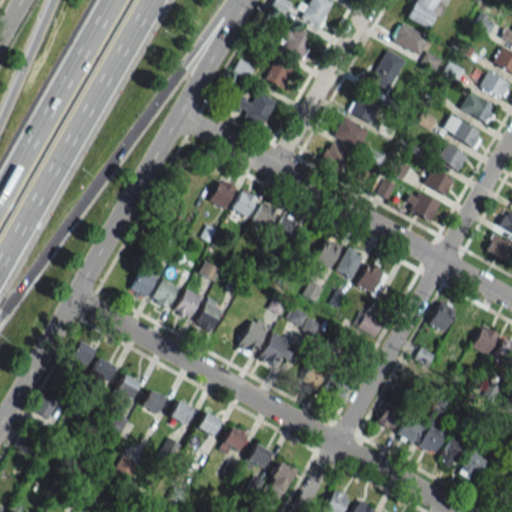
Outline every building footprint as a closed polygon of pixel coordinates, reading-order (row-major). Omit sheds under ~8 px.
[(316,27),(330,2),(326,0),(307,0),(305,5),(299,2),(293,14),(316,27)] [(413,0),(406,19),(426,27),(437,0),(413,0)] [(389,41),(416,54),(425,36),(398,23),(389,41)] [(299,59),(311,38),(286,24),(274,45),(299,59)] [(510,74),(511,69),(511,54),(497,46),(488,62),(510,74)] [(402,59),(383,49),(367,79),(385,89),(402,59)] [(433,70),(439,59),(424,51),(418,61),(433,70)] [(251,66),(237,58),(229,72),(243,79),(251,66)] [(262,78),(280,88),(291,68),(273,58),(262,78)] [(461,69),(446,61),(439,73),(454,82),(461,69)] [(507,82),(483,71),(475,87),(499,98),(507,82)] [(250,100),(235,93),(227,110),(261,124),(272,99),(254,91),(250,100)] [(379,106),(357,91),(345,108),(367,124),(379,106)] [(492,108),(465,92),(456,107),(483,123),(492,108)] [(330,134),(358,151),(370,133),(341,116),(330,134)] [(441,130),(470,148),(479,134),(450,116),(441,130)] [(348,153),(328,141),(317,159),(337,171),(348,153)] [(433,159),(454,171),(463,155),(443,143),(433,159)] [(385,172),(398,179),(406,166),(392,158),(385,172)] [(450,180),(428,168),(420,182),(442,195),(450,180)] [(206,200),(220,208),(232,187),(218,179),(206,200)] [(243,216),(254,197),(240,189),(229,208),(243,216)] [(426,221),(436,203),(410,189),(400,206),(426,221)] [(264,228),(274,210),(260,202),(250,220),(264,228)] [(495,225),(511,233),(511,214),(503,210),(495,225)] [(295,221),(280,214),(270,234),(285,242),(295,221)] [(502,259),(510,244),(490,233),(482,250),(502,259)] [(338,245),(324,237),(310,259),(325,268),(338,245)] [(348,278),(360,255),(344,247),(332,270),(348,278)] [(353,284),(373,296),(386,274),(365,262),(353,284)] [(128,288),(142,296),(154,276),(139,268),(128,288)] [(164,307),(175,287),(160,279),(149,299),(164,307)] [(198,296),(183,288),(171,310),(185,319),(198,296)] [(206,331),(220,305),(205,297),(191,323),(206,331)] [(453,310),(438,300),(424,322),(440,331),(453,310)] [(379,321),(359,310),(351,325),(371,336),(379,321)] [(440,346),(455,355),(475,320),(460,311),(440,346)] [(234,347),(249,355),(265,325),(249,317),(234,347)] [(315,323),(307,318),(301,328),(309,333),(315,323)] [(468,347),(483,355),(495,333),(480,324),(468,347)] [(290,346),(273,332),(254,354),(269,366),(277,356),(280,358),(290,346)] [(511,350),(511,341),(500,336),(488,359),(504,367),(511,350)] [(82,365),(91,348),(76,341),(67,358),(82,365)] [(425,366),(432,353),(418,346),(411,358),(425,366)] [(102,381),(111,366),(97,356),(87,372),(102,381)] [(434,370),(440,376),(450,364),(444,358),(434,370)] [(312,391),(321,372),(306,365),(297,383),(312,391)] [(108,398),(123,406),(135,381),(120,373),(108,398)] [(340,401),(348,385),(332,377),(324,393),(340,401)] [(162,396),(146,388),(138,404),(154,412),(162,396)] [(30,407),(43,418),(53,404),(40,394),(30,407)] [(180,423),(189,406),(174,399),(166,416),(180,423)] [(373,422),(388,430),(398,410),(384,402),(373,422)] [(124,418),(110,410),(103,424),(117,432),(124,418)] [(209,435),(217,418),(202,411),(193,428),(209,435)] [(409,443),(420,423),(405,414),(394,435),(409,443)] [(217,450),(233,455),(242,430),(226,424),(217,450)] [(441,433),(425,426),(415,446),(431,453),(441,433)] [(22,453),(30,443),(19,434),(11,444),(22,453)] [(434,459),(450,468),(463,444),(448,435),(434,459)] [(240,464),(255,473),(267,451),(252,443),(240,464)] [(455,471),(469,480),(485,458),(471,449),(455,471)] [(110,470),(124,479),(135,464),(120,454),(110,470)] [(270,511),(291,468),(274,460),(253,505),(269,511),(270,511)] [(511,497),(511,469),(500,491),(511,497)] [(167,500),(179,504),(184,492),(171,488),(167,500)] [(319,510),(322,511),(339,511),(348,497),(331,488),(319,510)] [(347,511),(370,511),(372,510),(357,499),(347,511)]
